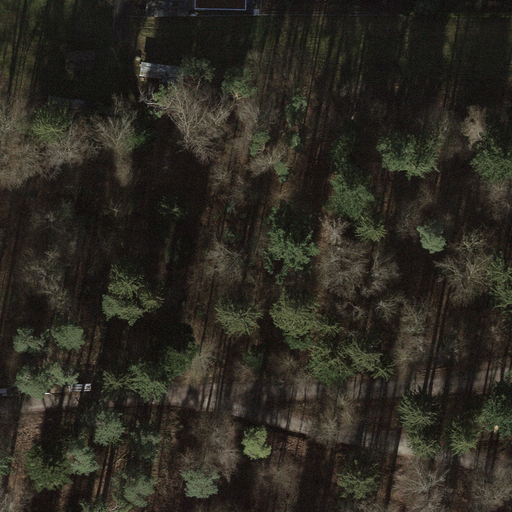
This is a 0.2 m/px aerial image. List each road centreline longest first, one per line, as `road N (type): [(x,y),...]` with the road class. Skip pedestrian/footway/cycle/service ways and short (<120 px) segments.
road 1 (track): [(0,406),(511,366)]
road 2 (track): [(174,395),(511,475)]
